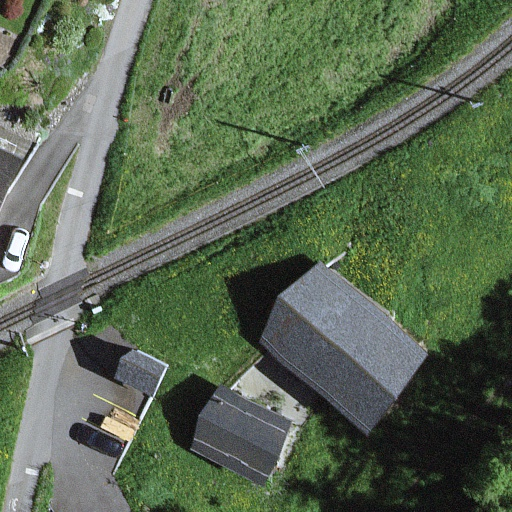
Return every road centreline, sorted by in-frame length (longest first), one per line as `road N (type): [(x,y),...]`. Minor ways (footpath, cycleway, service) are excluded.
road 1 (residential): [(138,0),(82,193),(18,511)]
road 2 (unknown): [(310,160),(115,226),(74,231)]
